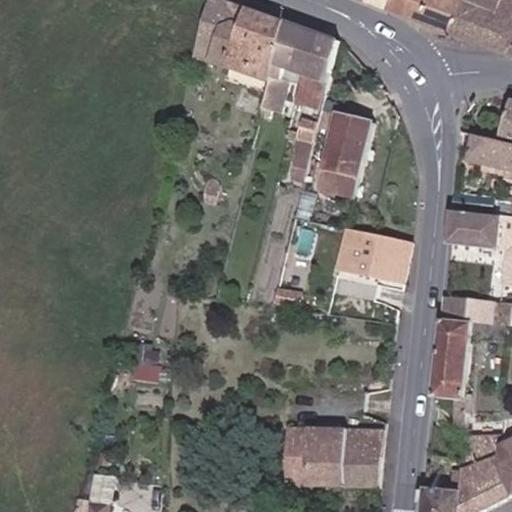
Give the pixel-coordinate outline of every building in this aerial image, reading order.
[(397,0),(395,6),(415,13),(419,0),(397,0)] [(419,0),(415,13),(436,22),(459,30),(469,0),(419,0)] [(469,0),(459,30),(490,42),(505,0),(469,0)] [(511,0),(505,0),(490,42),(511,49),(511,0)] [(211,64),(273,87),(291,26),(250,11),(247,24),(222,18),(211,64)] [(273,87),(265,120),(274,123),(276,111),(284,113),(289,91),(302,95),(319,38),(291,26),(273,87)] [(319,38),(302,95),(314,97),(305,131),(310,133),(302,164),(311,167),(343,47),(319,38)] [(321,192),(354,201),(374,125),(340,117),(321,192)] [(508,218),(511,218),(511,145),(479,140),(474,164),(506,170),(504,182),(511,184),(510,196),(508,218)] [(494,201),(459,198),(458,210),(494,214),(494,201)] [(511,284),(511,222),(457,218),(453,248),(497,252),(497,248),(511,249),(511,250),(508,284),(511,284)] [(339,276),(407,289),(415,249),(347,234),(339,276)] [(511,306),(449,301),(447,323),(483,327),(511,329),(511,306)] [(483,327),(447,323),(440,401),(467,403),(464,432),(473,432),(476,405),(476,396),(483,327)] [(119,366),(116,376),(123,378),(125,368),(119,366)] [(308,432),(308,437),(387,443),(388,432),(308,432)] [(495,457),(511,489),(511,434),(502,434),(502,439),(509,449),(495,457)] [(387,443),(308,437),(307,490),(383,490),(387,443)] [(468,475),(465,511),(493,511),(511,503),(511,489),(495,457),(470,470),(468,475)] [(436,484),(431,483),(428,511),(465,511),(468,475),(456,475),(454,493),(436,491),(436,484)]
